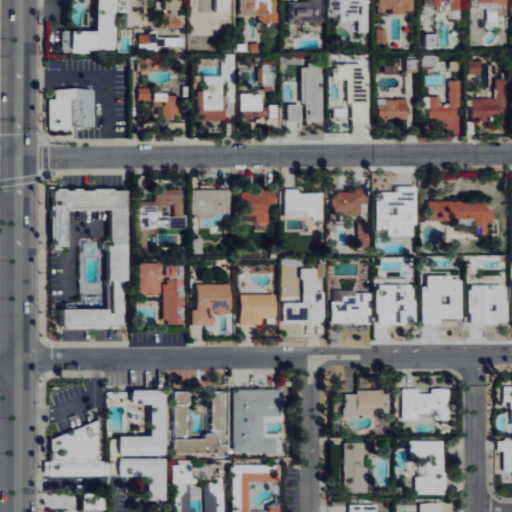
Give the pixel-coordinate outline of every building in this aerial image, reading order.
[(156,0),(156,27),(177,28),(177,17),(169,17),(169,0),(156,0)] [(226,12),(226,0),(211,0),(211,11),(226,12)] [(274,22),(274,0),(237,0),(237,16),(256,16),(255,22),(274,22)] [(303,22),(303,16),(313,15),(313,20),(321,20),(320,0),(307,0),(308,0),(285,1),(285,23),(303,22)] [(338,20),(356,20),(356,33),(365,33),(365,0),(327,0),(328,15),(338,15),(338,20)] [(375,0),(376,11),(388,11),(388,13),(411,13),(410,0),(375,0)] [(485,9),(484,22),(495,22),(496,3),(503,3),(503,0),(468,0),(468,8),(485,9)] [(375,44),(384,43),(384,29),(374,30),(375,44)] [(154,32),(145,31),(143,45),(163,47),(164,38),(154,37),(154,32)] [(137,70),(146,71),(147,60),(138,59),(137,70)] [(464,74),(477,74),(477,61),(465,60),(464,74)] [(346,120),(362,120),(363,71),(359,71),(359,64),(331,64),(331,79),(343,79),(343,104),(347,104),(346,120)] [(260,86),(273,86),(272,65),(259,65),(260,86)] [(316,66),(296,66),(297,104),(283,104),(283,121),(299,121),(317,121),(316,66)] [(424,118),(453,118),(453,108),(456,108),(455,80),(445,80),(445,105),(438,105),(438,96),(420,97),(420,108),(424,108),(424,118)] [(468,98),(468,118),(499,118),(500,83),(492,83),(492,90),(486,90),(486,99),(468,98)] [(135,100),(157,101),(156,118),(170,119),(170,94),(145,93),(146,88),(136,88),(135,100)] [(46,91),(91,90),(91,128),(46,129),(46,91)] [(265,118),(264,107),(258,107),(258,94),(236,94),(237,124),(256,124),(256,118),(265,118)] [(403,99),(374,99),(373,118),(403,118),(403,99)] [(48,247),(63,247),(63,210),(104,210),(104,310),(58,310),(58,328),(123,328),(123,189),(48,189),(48,247)] [(179,216),(179,189),(152,190),(153,202),(150,202),(150,209),(164,209),(165,216),(179,216)] [(187,214),(226,215),(226,190),(188,189),(187,214)] [(281,217),(308,218),(308,231),(319,232),(321,193),(296,192),(296,190),(282,189),(281,217)] [(238,216),(253,216),(253,226),(264,226),(264,204),(272,204),(272,190),(237,190),(238,216)] [(330,213),(358,212),(358,205),(365,205),(365,190),(330,191),(330,213)] [(423,220),(454,220),(454,229),(470,229),(470,234),(482,234),(483,222),(485,222),(485,202),(423,201),(423,220)] [(198,238),(187,238),(188,254),(199,253),(198,238)] [(159,294),(160,263),(133,262),(132,293),(159,294)] [(182,280),(174,279),(174,265),(164,265),(164,280),(160,280),(160,323),(181,324),(182,280)] [(280,302),(280,323),(321,323),(321,292),(313,292),(313,268),(299,268),(299,302),(280,302)] [(458,277),(422,276),(422,286),(418,286),(418,324),(436,324),(436,318),(458,319),(458,277)] [(226,284),(192,284),(192,324),(210,325),(211,314),(225,314),(226,284)] [(410,284),(373,285),(374,324),(411,324),(410,284)] [(502,284),(465,285),(466,324),(502,324),(502,284)] [(367,323),(367,291),(328,291),(329,323),(367,323)] [(258,318),(271,317),(271,294),(236,295),(236,325),(259,324),(258,318)] [(226,456),(226,425),(227,425),(227,410),(223,410),(223,401),(227,401),(227,388),(277,388),(277,419),(260,419),(260,432),(274,432),(274,451),(255,451),(255,456),(226,456)] [(115,455),(160,454),(159,389),(127,390),(127,403),(147,403),(147,438),(115,438),(115,455)] [(444,389),(428,389),(428,393),(415,394),(415,389),(399,389),(400,419),(445,418),(444,389)] [(170,391),(184,390),(184,403),(182,403),(181,435),(170,435),(170,391)] [(341,394),(340,415),(386,415),(386,398),(381,398),(381,390),(352,390),(352,394),(341,394)] [(207,391),(217,391),(217,424),(216,424),(216,430),(205,429),(205,425),(206,425),(207,391)] [(93,421),(94,460),(49,461),(48,440),(93,421)] [(168,438),(199,438),(199,433),(200,432),(212,432),(212,440),(213,440),(213,444),(221,444),(221,455),(209,455),(209,452),(168,452),(168,438)] [(413,455),(414,495),(442,494),(441,440),(406,441),(407,455),(413,455)] [(112,457),(158,457),(158,498),(141,499),(141,475),(112,475),(112,457)] [(169,511),(169,466),(176,466),(175,461),(187,461),(187,511),(169,511)] [(277,481),(277,465),(230,466),(230,511),(278,511),(278,509),(248,510),(247,481),(277,481)] [(201,511),(201,482),(219,482),(219,511),(201,511)] [(75,494),(96,494),(96,510),(75,510),(75,494)] [(415,511),(437,511),(438,503),(416,503),(415,511)]
